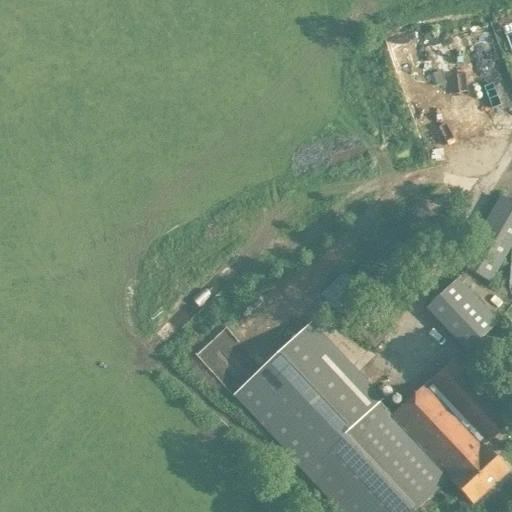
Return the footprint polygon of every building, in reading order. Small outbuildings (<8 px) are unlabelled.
[(460,257),(489,274),(511,234),(511,196),(500,189),(460,257)] [(279,285),(294,272),(285,263),(271,276),(279,285)] [(465,344),(496,315),(455,272),(425,301),(465,344)] [(358,325),(372,340),(390,324),(376,309),(358,325)] [(471,498),(508,463),(484,438),(509,415),(450,352),(391,406),(308,318),(232,389),(347,511),(404,511),(448,472),(471,498)]
